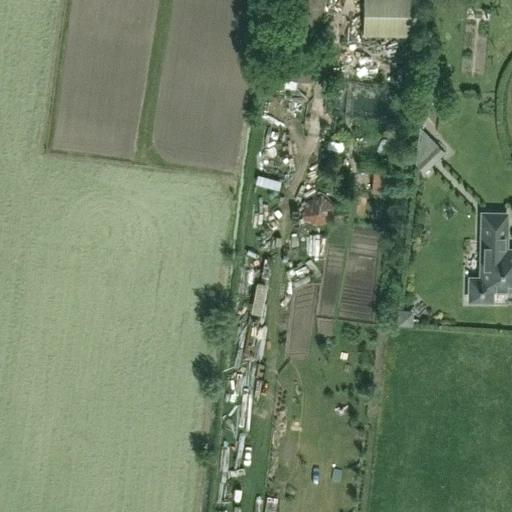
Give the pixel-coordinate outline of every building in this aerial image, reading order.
[(285,0),(275,76),(311,81),(323,0),(285,0)] [(362,0),(361,34),(417,35),(417,0),(362,0)] [(377,41),(377,52),(400,52),(401,41),(377,41)] [(160,63),(155,81),(177,87),(182,69),(160,63)] [(437,89),(427,88),(427,100),(437,100),(437,89)] [(444,152),(419,126),(414,165),(423,172),(444,152)] [(372,171),(370,192),(391,194),(393,173),(372,171)] [(308,234),(334,224),(325,199),(298,209),(308,234)] [(481,213),(480,278),(469,277),(469,302),(490,302),(491,289),(511,289),(511,249),(505,249),(505,213),(481,213)] [(287,306),(278,312),(295,337),(305,331),(287,306)] [(254,344),(250,331),(236,335),(239,348),(254,344)]
